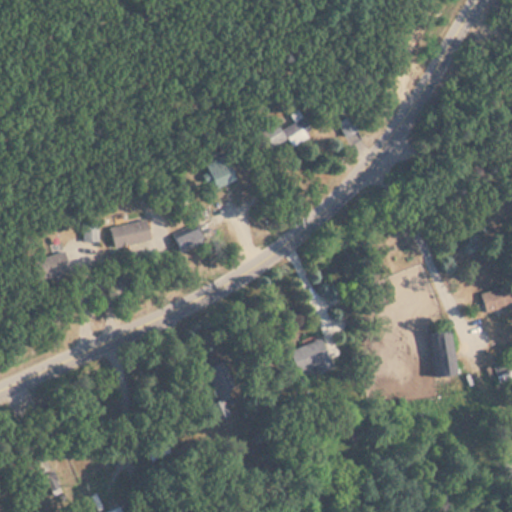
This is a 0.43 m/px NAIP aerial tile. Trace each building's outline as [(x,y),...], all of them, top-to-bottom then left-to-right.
[(289,116),(293,122),(280,130),(291,147),(306,138),(301,131),(306,128),(297,112),(289,116)] [(278,133),(271,135),(273,142),(280,140),(278,133)] [(232,182),(225,156),(205,162),(212,188),(232,182)] [(109,227),(112,247),(148,241),(145,221),(109,227)] [(82,242),(97,242),(97,222),(82,222),(82,242)] [(177,250),(196,246),(193,233),(174,238),(177,250)] [(68,272),(62,252),(33,261),(39,281),(68,272)] [(485,313),(511,305),(511,284),(480,294),(485,313)] [(427,334),(433,377),(456,374),(450,331),(427,334)] [(289,349),(296,376),(329,367),(322,341),(289,349)] [(234,385),(222,360),(204,369),(220,402),(230,397),(226,389),(234,385)]
